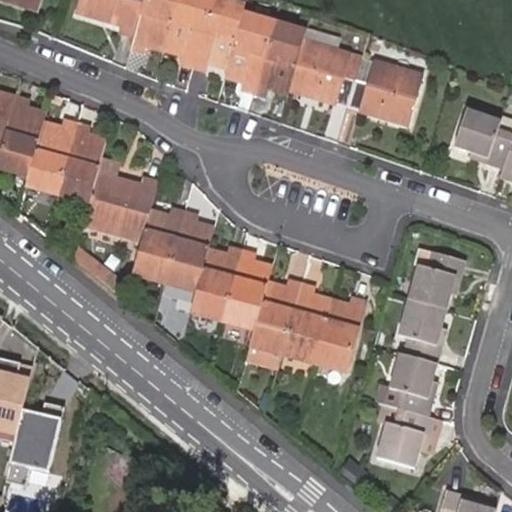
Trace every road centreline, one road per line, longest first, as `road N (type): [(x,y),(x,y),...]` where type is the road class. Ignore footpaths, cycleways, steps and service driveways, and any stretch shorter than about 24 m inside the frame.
road 1 (residential): [(511,229),(198,125),(0,46)]
road 2 (residential): [(0,250),(315,511)]
road 3 (residential): [(511,466),(487,447),(476,406),(511,290)]
